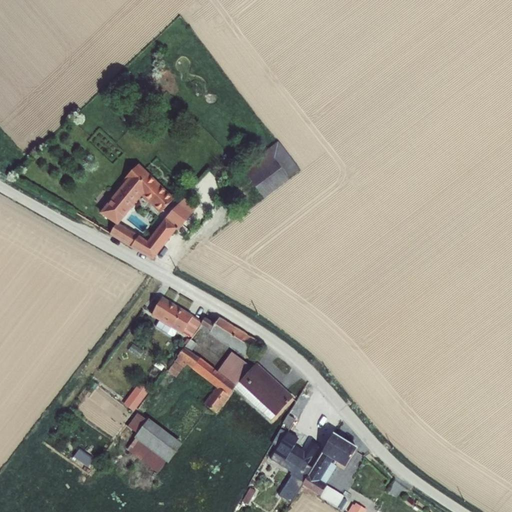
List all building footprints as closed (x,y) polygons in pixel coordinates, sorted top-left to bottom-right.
[(278,142),(242,169),(264,199),(289,180),(288,178),(299,170),(278,142)] [(127,180),(100,214),(115,224),(109,235),(153,261),(177,229),(178,230),(197,206),(186,197),(179,204),(178,204),(177,204),(147,242),(119,224),(141,196),(159,214),(174,199),(148,174),(139,163),(124,178),(127,180)] [(162,297),(150,316),(159,321),(155,327),(172,337),(174,336),(177,332),(181,335),(190,340),(200,325),(202,322),(193,316),(162,297)] [(202,322),(200,325),(210,331),(209,333),(253,363),(265,347),(219,317),(215,324),(204,318),(202,322)] [(196,344),(190,340),(167,372),(175,378),(182,368),(183,369),(187,365),(215,388),(203,404),(216,414),(234,389),(239,383),(250,366),(231,352),(217,372),(191,352),(196,344)] [(132,344),(128,351),(138,358),(143,352),(132,344)] [(239,383),(234,389),(271,421),(275,417),(293,398),(256,364),(239,383)] [(140,383),(124,404),(135,412),(151,391),(140,383)] [(138,411),(126,426),(138,435),(126,450),(157,473),(166,462),(168,464),(182,444),(138,411)] [(271,456),(269,459),(295,475),(285,492),(295,497),(302,485),(309,474),(304,471),(320,446),(310,440),(303,450),(295,445),(300,439),(288,431),(294,420),(287,416),(282,424),(283,424),(280,429),(283,431),(275,444),(275,450),(271,456)] [(309,474),(302,485),(320,496),(320,498),(337,508),(341,510),(346,503),(342,500),(344,497),(326,486),(327,485),(320,481),(332,460),(345,468),(356,449),(333,434),(309,474)] [(79,450),(74,457),(87,467),(93,460),(79,450)] [(249,488),(242,502),(247,505),(255,491),(249,488)]
